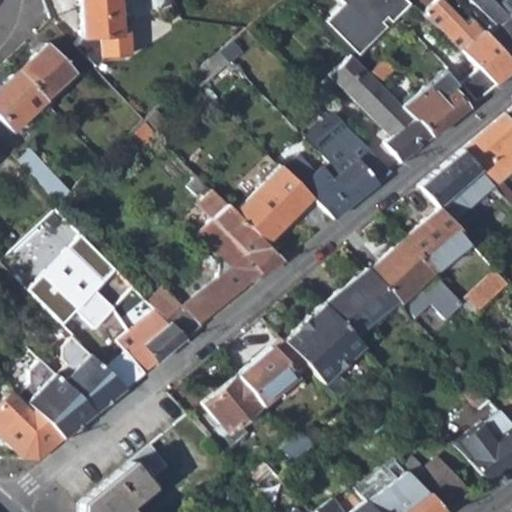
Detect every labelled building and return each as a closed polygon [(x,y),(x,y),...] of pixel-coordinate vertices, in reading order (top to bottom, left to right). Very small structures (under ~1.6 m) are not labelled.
[(97,38),(98,58),(125,57),(124,18),(116,18),(115,0),(78,0),(80,38),(97,38)] [(346,53),(350,58),(383,26),(378,21),(383,17),(388,22),(407,3),(404,0),(343,0),(318,24),(346,53)] [(463,26),(437,0),(431,0),(418,13),(489,85),(511,66),(511,65),(468,21),(463,26)] [(437,0),(463,26),(468,21),(447,0),(437,0)] [(486,33),(511,58),(511,22),(506,16),(496,6),(490,0),(468,0),(490,22),(493,26),(486,33)] [(511,0),(502,0),(496,6),(506,16),(511,10),(511,0)] [(490,22),(482,29),(486,33),(493,26),(490,22)] [(14,72),(40,100),(71,72),(44,44),(14,72)] [(379,144),(395,163),(427,137),(396,105),(350,58),(346,53),(326,74),(384,134),(389,134),(379,144)] [(205,83),(219,66),(209,58),(195,74),(205,83)] [(438,70),(396,105),(427,137),(461,108),(446,90),(451,85),(438,70)] [(0,84),(0,122),(9,132),(41,101),(40,100),(14,72),(0,84)] [(478,172),(490,186),(511,168),(511,128),(501,115),(458,149),(478,172)] [(119,147),(130,158),(152,137),(141,126),(119,147)] [(331,137),(342,149),(350,156),(371,183),(384,172),(342,128),(331,137)] [(325,163),(319,168),(328,180),(322,185),(341,208),(371,183),(350,156),(342,149),(331,137),(314,152),(325,163)] [(22,158),(55,194),(65,185),(32,149),(22,158)] [(433,208),(478,172),(458,149),(413,186),(433,208)] [(276,166),(228,212),(259,244),(308,199),(295,185),(276,166)] [(317,167),(295,185),(308,199),(327,219),(341,208),(322,185),(328,180),(319,168),(317,167)] [(189,236),(209,256),(212,277),(163,321),(182,340),(277,262),(259,244),(228,212),(194,179),(183,189),(192,198),(196,195),(199,199),(192,206),(206,220),(189,236)] [(396,240),(426,273),(463,241),(434,209),(396,240)] [(0,271),(68,338),(76,346),(95,327),(132,291),(51,210),(0,257),(0,271)] [(396,240),(362,271),(392,302),(392,303),(426,273),(396,240)] [(351,337),(392,302),(362,271),(361,269),(319,304),(351,337)] [(456,304),(465,314),(501,284),(492,273),(456,304)] [(319,304),(279,342),(304,368),(318,382),(335,400),(343,392),(343,385),(330,371),(357,344),(351,337),(319,304)] [(136,348),(153,364),(182,340),(163,321),(151,309),(128,332),(140,345),(136,348)] [(141,374),(95,327),(76,346),(121,390),(141,374)] [(52,374),(93,413),(113,397),(121,390),(76,346),(68,338),(59,347),(59,358),(64,363),(52,374)] [(233,376),(257,405),(277,390),(285,400),(300,388),(292,378),(304,368),(279,342),(277,339),(233,376)] [(14,394),(31,410),(33,413),(61,439),(92,414),(93,413),(52,374),(36,359),(25,372),(25,384),(14,394)] [(200,404),(224,433),(257,405),(233,376),(200,404)] [(0,442),(19,460),(36,460),(61,439),(33,413),(31,410),(28,414),(6,393),(0,399),(0,442)] [(511,404),(497,416),(505,424),(511,431),(511,404)] [(511,460),(511,431),(505,424),(489,439),(474,422),(451,443),(487,480),(511,460)] [(279,450),(290,463),(310,446),(297,434),(279,450)] [(75,511),(131,511),(159,489),(151,478),(164,467),(147,445),(75,504),(75,511)] [(440,511),(417,487),(402,469),(399,466),(392,459),(384,467),(381,464),(351,486),(365,499),(377,511),(440,511)] [(259,494),(276,478),(262,464),(245,479),(259,494)] [(440,511),(441,511),(461,498),(467,494),(441,466),(417,487),(440,511)] [(315,511),(377,511),(365,499),(347,511),(344,511),(333,497),(315,511)]
